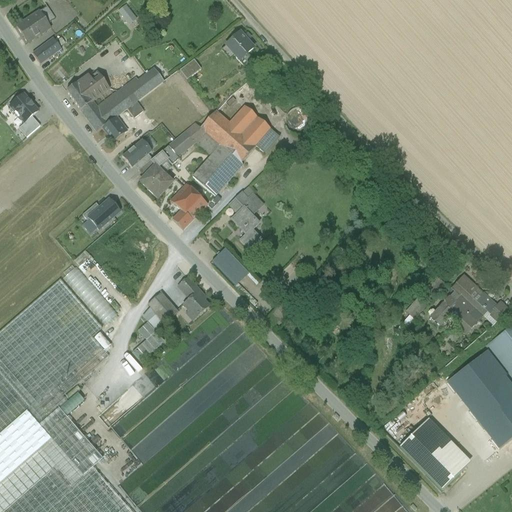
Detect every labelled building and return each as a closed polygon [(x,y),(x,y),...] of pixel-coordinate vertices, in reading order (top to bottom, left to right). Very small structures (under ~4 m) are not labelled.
[(125,5),(117,12),(129,26),(137,19),(125,5)] [(47,8),(40,12),(43,17),(50,12),(47,8)] [(40,12),(17,28),(29,45),(51,29),(49,25),(43,17),(40,12)] [(50,12),(43,17),(49,25),(55,20),(50,12)] [(254,50),(241,35),(226,47),(239,63),(254,50)] [(69,45),(63,37),(59,40),(64,48),(69,45)] [(53,40),(33,55),(41,67),(62,51),(53,40)] [(187,80),(201,69),(194,60),(179,71),(187,80)] [(154,71),(120,97),(129,109),(136,103),(163,83),(154,71)] [(247,71),(238,80),(242,84),(252,76),(247,71)] [(91,78),(77,89),(90,105),(93,103),(110,90),(97,74),(91,78)] [(89,76),(75,86),(77,89),(91,78),(89,76)] [(77,89),(75,86),(66,93),(80,113),(90,105),(77,89)] [(98,109),(93,103),(90,105),(80,113),(96,134),(102,130),(102,129),(126,111),(129,109),(120,97),(118,94),(98,109)] [(23,95),(8,108),(23,126),(39,113),(23,95)] [(271,131),(231,98),(217,113),(231,126),(243,136),(252,125),(266,137),(271,131)] [(136,103),(129,109),(126,111),(134,120),(143,113),(136,103)] [(315,131),(316,126),(315,120),(311,115),(307,112),(301,111),(296,112),(291,116),(288,120),(287,126),(288,132),(291,136),(296,139),(302,140),(307,139),(312,136),(315,131)] [(202,129),(201,129),(206,134),(216,143),(231,126),(217,113),(216,113),(202,129)] [(115,119),(102,129),(102,130),(113,144),(124,135),(119,129),(121,127),(115,119)] [(202,129),(197,124),(190,130),(198,141),(206,134),(201,129),(202,129)] [(243,136),(231,126),(216,143),(221,147),(241,165),(256,148),(266,137),(252,125),(243,136)] [(190,130),(168,149),(177,158),(198,141),(190,130)] [(266,137),(256,148),(263,154),(278,137),(271,131),(266,137)] [(142,142),(122,159),(131,170),(134,168),(148,156),(151,153),(142,142)] [(221,147),(185,188),(207,207),(215,198),(242,166),(241,165),(221,147)] [(154,168),(157,170),(168,161),(172,165),(178,160),(177,158),(168,149),(152,162),(150,164),(154,168)] [(150,164),(152,162),(148,156),(134,168),(139,173),(150,164)] [(150,164),(139,173),(144,179),(154,168),(150,164)] [(139,184),(156,200),(171,183),(157,170),(154,168),(144,179),(139,184)] [(207,207),(185,188),(171,203),(181,212),(173,221),(184,232),(207,208),(207,207)] [(241,195),(230,207),(237,215),(245,208),(243,206),(247,202),(241,195)] [(237,215),(231,221),(246,237),(240,242),(250,252),(261,242),(252,233),(259,226),(251,218),(263,208),(252,197),(247,202),(243,206),(245,208),(237,215)] [(207,207),(207,208),(211,212),(220,202),(215,198),(207,207)] [(109,202),(88,220),(98,232),(117,216),(119,214),(109,202)] [(248,275),(224,251),(211,264),(234,288),(248,275)] [(104,325),(116,315),(77,267),(64,278),(104,325)] [(205,301),(187,280),(178,288),(189,301),(183,307),(195,320),(208,309),(203,303),(205,301)] [(477,291),(465,280),(454,292),(463,300),(457,307),(450,301),(431,322),(440,330),(449,320),(464,333),(473,323),(476,326),(486,315),(489,318),(494,313),(489,309),(489,308),(481,301),(476,307),(474,305),(475,303),(470,298),(477,291)] [(59,282),(0,333),(0,486),(51,442),(38,428),(60,409),(67,403),(63,398),(81,382),(72,373),(100,349),(91,339),(102,330),(59,282)] [(433,287),(414,308),(421,314),(440,293),(433,287)] [(161,295),(147,307),(150,309),(141,317),(156,333),(178,314),(161,295)] [(494,313),(489,318),(496,324),(508,314),(500,307),(494,313)] [(511,327),(487,347),(511,379),(511,327)] [(103,459),(60,409),(38,428),(51,442),(0,486),(0,511),(42,511),(92,469),(103,459)] [(470,465),(428,421),(399,450),(441,493),(470,465)] [(507,421),(490,434),(502,450),(511,441),(511,427),(507,421)] [(129,511),(92,469),(42,511),(129,511)]
